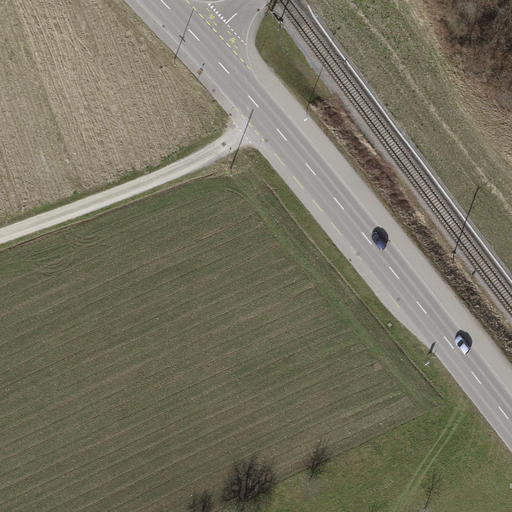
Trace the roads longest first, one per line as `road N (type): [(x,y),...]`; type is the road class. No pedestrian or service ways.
road 1 (tertiary): [(511,422),(203,45)]
road 2 (track): [(266,115),(179,171),(0,235)]
